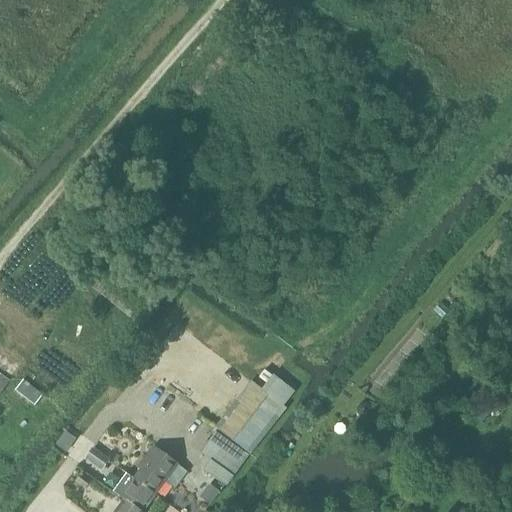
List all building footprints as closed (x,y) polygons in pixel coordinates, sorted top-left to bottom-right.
[(92,289),(131,319),(145,301),(107,270),(92,289)] [(0,397),(11,382),(0,373),(0,397)] [(263,391),(251,382),(215,428),(251,456),(288,410),(284,407),(297,392),(275,375),(263,391)] [(15,391),(36,407),(44,396),(23,380),(15,391)] [(201,454),(211,461),(204,471),(226,487),(233,477),(234,477),(249,456),(216,432),(201,454)] [(149,463),(147,461),(134,480),(156,496),(180,463),(160,448),(149,463)] [(86,490),(92,482),(82,475),(76,483),(86,490)] [(114,493),(125,500),(141,511),(144,511),(156,496),(134,480),(127,475),(114,493)] [(141,511),(125,500),(116,511),(141,511)]
